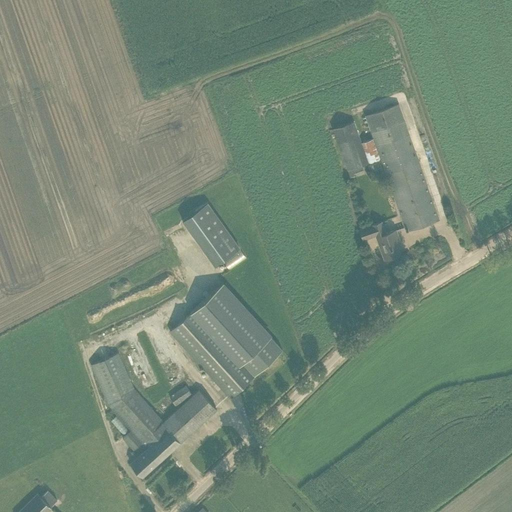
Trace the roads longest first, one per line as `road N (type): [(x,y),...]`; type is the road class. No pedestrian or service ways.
road 1 (track): [(478,253),(390,17),(200,81)]
road 2 (unclassified): [(177,511),(398,301),(511,233)]
